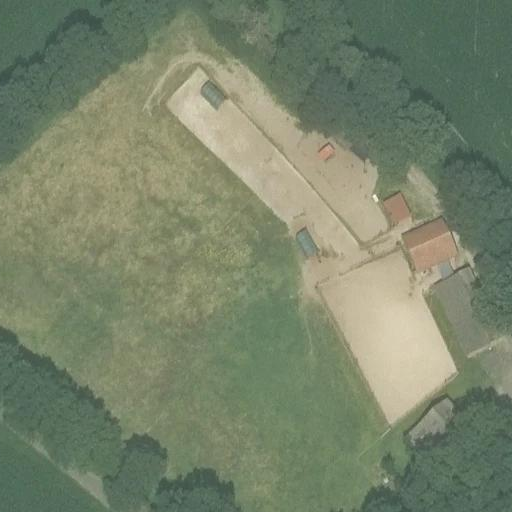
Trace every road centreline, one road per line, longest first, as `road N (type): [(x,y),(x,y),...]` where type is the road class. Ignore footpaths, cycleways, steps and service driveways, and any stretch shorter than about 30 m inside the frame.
road 1 (track): [(251,0),(447,196),(511,344)]
road 2 (residential): [(126,511),(0,410)]
